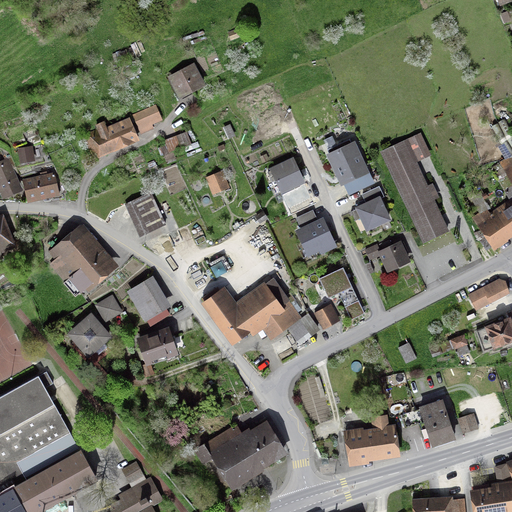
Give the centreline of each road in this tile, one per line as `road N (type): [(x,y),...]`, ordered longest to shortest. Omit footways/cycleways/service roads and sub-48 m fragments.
road 1 (residential): [(269,394),(156,261),(81,217),(0,207)]
road 2 (residential): [(509,256),(300,363),(269,394)]
road 3 (secondary): [(511,437),(310,499)]
road 4 (track): [(229,350),(138,381),(129,374),(119,323)]
